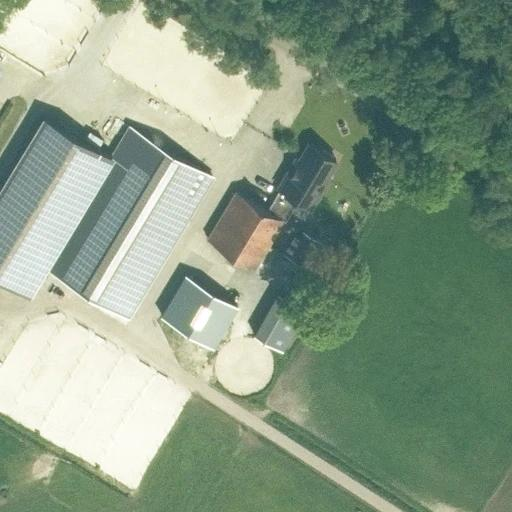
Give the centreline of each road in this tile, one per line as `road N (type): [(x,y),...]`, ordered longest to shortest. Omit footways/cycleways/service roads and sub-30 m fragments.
road 1 (tertiary): [(511,176),(222,0)]
road 2 (track): [(168,367),(391,511)]
